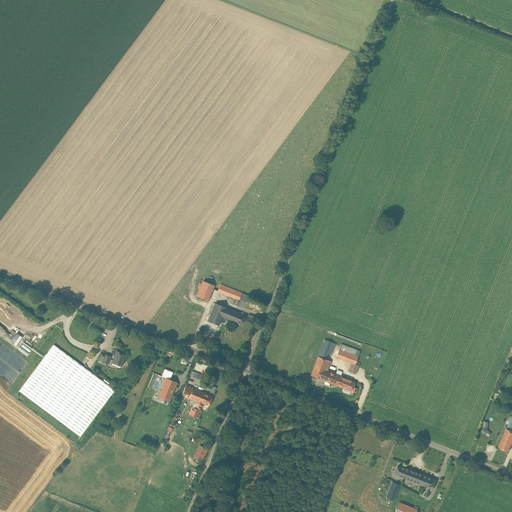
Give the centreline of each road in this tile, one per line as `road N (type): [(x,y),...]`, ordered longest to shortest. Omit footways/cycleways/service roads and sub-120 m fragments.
road 1 (unclassified): [(393,0),(246,369)]
road 2 (unclassified): [(511,476),(246,369)]
road 3 (unclassified): [(246,369),(0,272)]
road 4 (unclassified): [(246,369),(189,511)]
